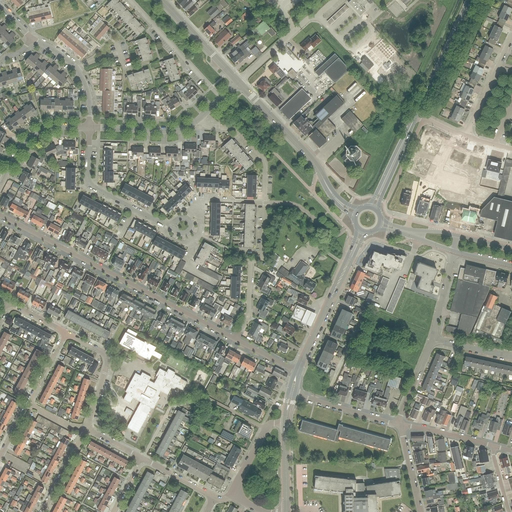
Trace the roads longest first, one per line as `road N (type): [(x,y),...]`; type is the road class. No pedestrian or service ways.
road 1 (unclassified): [(236,340),(0,216)]
road 2 (unclassified): [(254,252),(263,253),(264,162),(238,131),(198,118)]
road 3 (secondary): [(297,372),(361,231)]
road 4 (unclassified): [(161,223),(89,183),(88,127)]
road 5 (unclassified): [(423,118),(479,0)]
road 6 (secondary): [(415,115),(467,0)]
road 7 (residential): [(85,428),(106,358),(65,332)]
